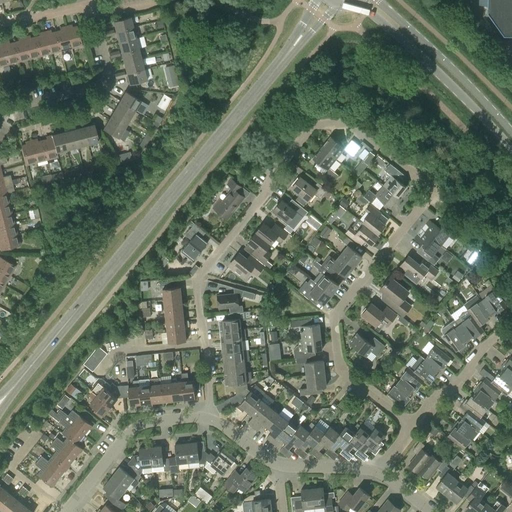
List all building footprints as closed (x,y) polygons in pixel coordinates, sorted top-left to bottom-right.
[(511,0),(488,0),(488,12),(504,35),(511,34),(511,0)] [(112,21),(115,29),(113,30),(114,32),(133,27),(130,17),(112,21)] [(71,25),(65,26),(71,48),(82,46),(77,26),(72,27),(71,25)] [(55,31),(60,51),(71,48),(65,26),(59,28),(60,30),(55,31)] [(110,36),(116,35),(118,42),(135,38),(133,27),(114,32),(113,30),(108,31),(110,36)] [(44,32),(50,54),(60,51),(55,31),(51,33),(50,30),(44,32)] [(34,37),(39,56),(50,54),(44,32),(38,33),(39,36),(34,37)] [(23,37),(29,59),(39,56),(34,37),(30,38),(29,36),(23,37)] [(14,42),(19,62),(29,59),(23,37),(17,39),(18,41),(14,42)] [(135,38),(118,42),(120,51),(119,51),(119,53),(138,48),(135,38)] [(2,42),(8,64),(19,62),(14,42),(9,43),(9,41),(2,42)] [(0,66),(8,64),(2,42),(0,43),(0,66)] [(115,58),(121,56),(123,63),(141,59),(138,48),(119,53),(119,51),(114,52),(115,58)] [(141,59),(123,63),(125,71),(124,72),(125,74),(143,69),(141,59)] [(176,76),(174,65),(164,67),(167,78),(176,76)] [(119,73),(120,78),(127,77),(129,84),(146,80),(143,69),(125,74),(124,72),(119,73)] [(125,91),(119,101),(134,110),(140,101),(125,91)] [(167,106),(171,100),(163,95),(160,102),(167,106)] [(134,110),(119,101),(114,110),(129,119),(134,110)] [(108,120),(123,129),(129,119),(114,110),(108,120)] [(161,118),(157,116),(150,127),(155,129),(161,118)] [(118,138),(123,129),(108,120),(102,129),(118,138)] [(94,124),(83,127),(87,144),(98,142),(94,124)] [(72,130),(77,147),(87,144),(83,127),(72,130)] [(62,133),(66,150),(77,147),(72,130),(62,133)] [(56,153),(56,152),(66,150),(62,133),(51,135),(56,153)] [(150,137),(145,134),(139,145),(144,148),(150,137)] [(46,139),(42,140),(47,160),(57,157),(56,152),(56,153),(51,135),(45,137),(46,139)] [(330,136),(322,147),(337,159),(343,150),(353,158),(358,151),(361,147),(351,140),(345,148),(330,136)] [(31,141),(36,163),(47,160),(42,140),(37,141),(37,139),(31,141)] [(25,165),(36,163),(31,141),(24,142),(25,144),(20,146),(25,165)] [(329,168),(337,159),(322,147),(313,158),(327,170),(324,174),(333,182),(339,175),(329,168)] [(359,175),(375,156),(370,152),(372,149),(370,147),(368,150),(370,151),(354,171),(359,175)] [(132,160),(130,152),(117,155),(119,163),(132,160)] [(378,156),(374,161),(381,167),(385,161),(378,156)] [(100,168),(98,163),(86,166),(88,172),(100,168)] [(385,171),(391,176),(383,186),(398,198),(407,187),(401,183),(406,177),(390,164),(385,171)] [(79,174),(78,168),(66,171),(67,177),(79,174)] [(1,171),(0,170),(0,182),(11,180),(10,175),(2,177),(1,171)] [(328,198),(331,193),(317,182),(313,188),(299,177),(291,187),(308,201),(313,194),(320,199),(323,195),(328,198)] [(0,182),(0,194),(6,193),(5,187),(12,185),(12,184),(18,183),(16,179),(11,180),(0,182)] [(211,209),(225,220),(243,197),(237,192),(241,187),(237,184),(231,179),(227,185),(232,188),(222,201),(219,199),(211,209)] [(365,195),(363,197),(368,201),(379,209),(385,203),(390,207),(398,198),(383,186),(375,195),(369,190),(365,195)] [(0,205),(9,203),(6,193),(0,194),(0,205)] [(365,205),(368,201),(363,197),(360,194),(357,199),(365,205)] [(344,198),(340,203),(346,208),(350,203),(344,198)] [(281,220),(293,229),(307,211),(297,203),(294,206),(289,202),(287,204),(282,200),(273,210),(283,218),(281,220)] [(0,216),(12,214),(9,203),(0,205),(0,216)] [(332,224),(344,208),(338,203),(337,208),(335,210),(328,221),(332,224)] [(370,213),(362,223),(364,224),(377,234),(378,234),(385,225),(377,218),(381,213),(370,205),(366,210),(370,213)] [(0,227),(14,224),(12,214),(0,216),(0,227)] [(377,234),(364,224),(362,223),(357,219),(346,233),(357,242),(361,237),(371,245),(379,235),(378,234),(377,234)] [(317,230),(321,224),(316,220),(312,226),(317,230)] [(421,229),(440,245),(448,235),(453,239),(458,233),(449,226),(445,230),(441,226),(439,229),(429,220),(421,229)] [(191,221),(188,224),(192,227),(185,235),(191,240),(182,250),(194,260),(207,243),(201,238),(206,233),(191,221)] [(263,223),(255,233),(270,245),(275,239),(280,243),(287,234),(277,226),(273,231),(263,223)] [(0,239),(17,235),(14,224),(0,227),(0,239)] [(326,225),(319,233),(325,238),(331,230),(326,225)] [(439,259),(433,254),(440,245),(421,229),(414,238),(425,247),(423,249),(431,256),(428,260),(434,265),(439,259)] [(266,250),(270,245),(255,233),(248,242),(257,250),(253,255),(264,263),(271,254),(266,250)] [(20,245),(17,235),(0,239),(0,250),(0,251),(10,248),(20,245)] [(348,246),(340,256),(354,267),(362,257),(352,249),(356,244),(346,236),(342,241),(348,246)] [(480,252),(475,249),(471,254),(476,258),(480,252)] [(431,279),(438,271),(413,251),(399,269),(417,283),(424,274),(431,279)] [(298,258),(304,263),(308,257),(302,252),(298,258)] [(253,256),(249,261),(239,253),(229,266),(236,271),(238,268),(246,275),(250,270),(256,275),(264,265),(253,256)] [(322,266),(331,273),(332,274),(336,269),(346,277),(354,267),(340,256),(335,261),(330,257),(322,266)] [(0,269),(10,276),(15,266),(0,257),(0,269)] [(189,273),(192,275),(199,267),(195,265),(189,273)] [(328,277),(331,273),(322,266),(321,265),(317,270),(324,275),(317,284),(331,295),(339,286),(328,277)] [(0,282),(4,285),(10,276),(0,269),(0,282)] [(403,315),(410,305),(402,299),(408,291),(393,279),(395,275),(394,274),(381,290),(383,292),(382,299),(403,315)] [(323,305),(331,295),(317,284),(311,279),(308,283),(306,281),(298,291),(309,300),(312,296),(323,305)] [(162,289),(163,300),(182,298),(180,287),(172,288),(171,282),(159,283),(160,289),(162,289)] [(238,288),(258,293),(259,289),(239,284),(238,288)] [(497,312),(506,306),(495,289),(491,285),(479,293),(483,299),(481,300),(492,315),(496,312),(497,312)] [(233,288),(234,294),(217,295),(219,309),(229,308),(230,313),(243,311),(242,305),(239,306),(238,297),(241,297),(241,296),(243,290),(233,288)] [(254,294),(243,290),(241,296),(253,299),(254,294)] [(463,305),(467,309),(468,310),(471,315),(479,325),(488,319),(488,318),(492,315),(481,300),(481,301),(476,295),(463,305)] [(165,310),(183,309),(182,298),(163,300),(165,310)] [(386,307),(382,312),(371,303),(362,315),(376,326),(382,319),(387,324),(386,325),(388,327),(397,315),(386,307)] [(183,309),(165,310),(166,321),(184,319),(183,309)] [(474,338),(483,331),(479,325),(471,315),(468,310),(466,311),(465,311),(464,312),(462,313),(461,314),(460,315),(459,316),(459,317),(454,321),(458,326),(458,325),(469,340),(473,337),(474,338)] [(241,329),(240,318),(219,320),(220,331),(223,331),(241,329)] [(167,332),(185,330),(184,319),(166,321),(167,332)] [(300,326),(301,339),(321,337),(319,324),(309,325),(308,319),(290,321),(291,327),(300,326)] [(469,340),(458,325),(458,326),(454,329),(451,325),(449,324),(442,329),(442,331),(456,351),(465,344),(465,343),(469,340)] [(422,330),(427,334),(431,329),(426,325),(422,330)] [(242,340),(241,329),(223,331),(220,331),(220,337),(221,342),(242,340)] [(186,341),(185,330),(167,332),(168,343),(186,341)] [(374,337),(373,338),(365,339),(357,333),(349,343),(366,357),(371,351),(377,356),(385,346),(374,337)] [(322,350),(321,337),(301,339),(297,339),(297,340),(298,340),(298,346),(297,346),(294,350),(294,352),(293,352),(294,359),(296,358),(309,357),(312,357),(311,351),(322,350)] [(243,351),(242,340),(221,342),(221,347),(222,353),(225,353),(243,351)] [(270,359),(280,358),(278,343),(268,344),(270,359)] [(435,345),(427,355),(428,355),(425,359),(439,371),(442,367),(443,367),(450,358),(435,345)] [(98,346),(94,351),(103,358),(107,354),(98,346)] [(248,361),(247,350),(243,351),(225,353),(222,353),(223,364),(244,361),(248,361)] [(90,355),(99,363),(103,358),(94,351),(90,355)] [(99,363),(90,355),(86,360),(96,367),(99,363)] [(505,360),(503,363),(511,370),(511,355),(507,361),(505,360)] [(305,363),(306,375),(324,373),(323,361),(309,362),(309,357),(296,358),(297,364),(305,363)] [(436,375),(435,375),(439,371),(425,359),(421,357),(418,361),(417,360),(411,369),(414,372),(413,372),(423,380),(429,385),(436,375)] [(92,372),(96,367),(86,360),(83,364),(92,372)] [(128,378),(134,377),(133,360),(126,361),(128,378)] [(245,372),(244,361),(223,364),(223,368),(224,374),(227,374),(245,372)] [(511,370),(503,363),(500,366),(503,368),(499,374),(511,385),(511,370)] [(416,389),(423,380),(413,372),(414,372),(411,369),(408,367),(401,376),(402,377),(398,381),(413,393),(416,389)] [(252,383),(251,372),(245,372),(227,374),(224,374),(224,380),(225,385),(235,384),(235,386),(236,395),(239,392),(247,388),(247,383),(252,383)] [(182,374),(182,381),(184,400),(195,398),(194,390),(200,389),(198,377),(192,378),(192,380),(188,381),(187,373),(182,374)] [(326,386),(324,373),(306,375),(307,388),(299,389),(300,395),(312,394),(312,388),(326,386)] [(506,395),(511,387),(511,385),(499,374),(498,373),(493,379),(491,378),(489,381),(501,391),(506,395)] [(162,402),(160,384),(160,378),(149,380),(149,385),(151,403),(162,402)] [(476,385),(494,399),(501,391),(489,381),(485,378),(481,384),(479,382),(476,385)] [(149,380),(138,381),(141,404),(151,403),(149,385),(149,380)] [(138,381),(132,381),(133,387),(128,387),(127,385),(121,386),(123,398),(129,397),(130,405),(141,404),(138,381)] [(171,382),(173,401),(184,400),(182,381),(171,382)] [(409,397),(413,393),(398,381),(395,385),(394,385),(387,394),(403,407),(410,398),(409,397)] [(160,384),(162,402),(173,401),(171,382),(161,384),(160,384)] [(92,392),(96,396),(110,407),(117,399),(123,398),(121,386),(115,387),(110,393),(98,383),(91,391),(92,392)] [(72,395),(77,388),(72,384),(66,390),(72,395)] [(239,392),(236,395),(243,400),(237,408),(242,412),(245,410),(249,413),(260,399),(265,393),(255,385),(251,391),(248,389),(247,388),(239,392)] [(495,400),(494,399),(476,385),(474,389),(476,391),(472,396),(487,409),(495,400)] [(110,407),(96,396),(92,392),(88,396),(93,400),(89,405),(103,416),(110,407)] [(338,404),(344,408),(351,398),(346,394),(338,404)] [(315,399),(311,396),(307,401),(311,405),(315,399)] [(467,408),(480,417),(487,409),(472,396),(471,396),(466,402),(465,400),(462,403),(467,408)] [(291,403),(298,408),(303,402),(296,397),(291,403)] [(62,399),(57,405),(62,408),(66,403),(62,399)] [(253,427),(269,406),(260,399),(249,413),(253,416),(247,423),(253,427)] [(267,428),(279,414),(269,406),(253,427),(258,431),(263,425),(267,428)] [(462,418),(462,419),(478,430),(485,421),(480,417),(467,408),(465,411),(467,412),(462,418)] [(60,409),(56,413),(62,418),(84,435),(91,426),(72,410),(68,415),(60,409)] [(322,417),(329,409),(320,410),(317,414),(322,417)] [(271,442),(288,421),(279,414),(267,428),(272,431),(266,438),(271,442)] [(67,438),(76,444),(84,435),(62,418),(59,422),(65,428),(61,433),(67,438)] [(456,422),(453,425),(470,439),(471,440),(478,431),(478,430),(462,419),(458,424),(456,422)] [(282,439),(286,443),(297,429),(288,421),(271,442),(276,446),(282,439)] [(361,428),(370,435),(359,449),(355,454),(360,458),(369,446),(374,449),(385,435),(375,427),(372,431),(364,424),(361,428)] [(310,433),(309,433),(300,425),(297,429),(286,443),(283,446),(289,451),(294,444),(299,447),(310,433)] [(309,444),(313,447),(324,433),(315,425),(309,433),(310,433),(299,447),(295,452),(300,456),(309,444)] [(463,448),(470,439),(453,425),(450,428),(452,430),(448,436),(463,448)] [(324,444),(329,448),(340,434),(330,426),(324,433),(313,447),(319,451),(324,444)] [(345,426),(340,434),(329,448),(334,452),(339,445),(344,448),(355,434),(345,426)] [(435,437),(439,432),(431,426),(428,431),(435,437)] [(359,449),(370,435),(361,428),(360,427),(355,434),(344,448),(349,452),(354,445),(359,449)] [(420,438),(423,440),(429,433),(426,431),(420,438)] [(82,449),(76,444),(67,438),(63,443),(56,437),(53,441),(74,458),(82,449)] [(52,456),(67,468),(74,458),(53,441),(50,446),(56,451),(52,456)] [(188,463),(185,441),(182,442),(182,444),(174,445),(176,458),(169,458),(171,473),(178,472),(178,469),(188,468),(188,463)] [(205,463),(204,451),(198,452),(197,442),(189,443),(189,441),(185,441),(188,463),(188,468),(188,469),(199,468),(199,464),(205,463)] [(431,454),(430,456),(422,449),(425,445),(420,441),(412,451),(417,455),(409,465),(418,472),(432,455),(431,454)] [(152,467),(150,445),(146,445),(146,448),(139,448),(140,456),(135,457),(127,466),(131,469),(139,475),(142,472),(143,473),(152,472),(152,467)] [(162,459),(161,446),(153,447),(153,445),(150,445),(152,467),(152,472),(169,470),(168,458),(162,459)] [(204,450),(204,451),(205,463),(204,466),(213,474),(217,469),(223,474),(236,459),(223,449),(216,457),(210,453),(209,455),(204,450)] [(420,471),(429,478),(437,468),(441,472),(446,466),(449,462),(445,458),(442,463),(432,455),(418,472),(419,472),(420,471)] [(38,460),(59,477),(67,468),(52,456),(48,461),(41,456),(38,460)] [(52,487),(59,477),(38,460),(35,464),(41,470),(37,475),(52,487)] [(112,477),(126,488),(130,483),(135,487),(140,482),(138,480),(140,477),(139,475),(131,469),(127,466),(124,470),(120,467),(112,477)] [(442,479),(436,486),(446,494),(457,481),(447,473),(450,469),(446,466),(442,472),(438,476),(439,476),(442,479)] [(247,467),(238,478),(232,474),(224,485),(233,493),(238,486),(245,491),(257,476),(247,467)] [(5,482),(10,476),(6,473),(2,480),(5,482)] [(10,476),(5,482),(8,485),(13,479),(10,476)] [(118,498),(126,488),(112,477),(103,487),(111,494),(108,498),(123,510),(126,505),(118,498)] [(470,485),(467,488),(457,481),(446,494),(456,502),(463,495),(467,498),(476,486),(478,483),(475,481),(471,486),(470,485)] [(481,499),(485,493),(480,488),(483,484),(480,481),(478,483),(476,486),(467,498),(471,502),(465,509),(468,511),(478,511),(486,503),(481,499)] [(499,488),(506,494),(510,488),(504,482),(499,488)] [(21,495),(26,489),(22,486),(18,492),(21,495)] [(314,511),(314,508),(312,486),(308,487),(308,489),(301,489),(302,500),(295,501),(296,511),(314,511)] [(315,486),(312,486),(314,508),(325,507),(325,511),(327,511),(333,511),(331,497),(324,497),(323,487),(315,488),(315,486)] [(0,504),(9,493),(1,487),(0,488),(0,504)] [(359,487),(351,497),(347,493),(338,504),(347,511),(352,506),(358,510),(369,496),(359,487)] [(158,496),(172,495),(171,488),(158,488),(158,496)] [(26,489),(21,495),(24,497),(29,491),(26,489)] [(253,508),(253,511),(268,511),(271,511),(270,499),(261,500),(260,492),(255,492),(255,495),(250,495),(243,500),(244,509),(253,508)] [(9,493),(0,504),(0,508),(4,511),(7,511),(17,500),(9,493)] [(212,497),(208,494),(203,500),(207,503),(212,497)] [(20,511),(25,506),(17,500),(7,511),(20,511)] [(388,500),(378,511),(371,511),(370,511),(369,511),(398,511),(400,510),(388,500)] [(497,500),(491,507),(486,503),(478,511),(502,511),(506,508),(497,500)] [(150,502),(146,506),(150,511),(155,507),(150,502)]
